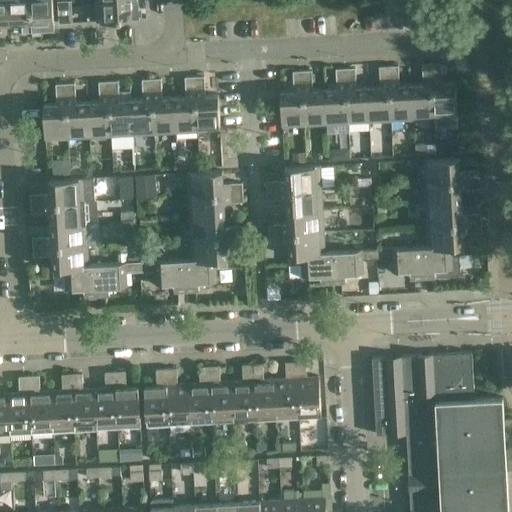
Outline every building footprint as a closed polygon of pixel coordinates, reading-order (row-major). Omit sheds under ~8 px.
[(8,0),(0,0),(0,26),(9,26),(8,0)] [(29,0),(8,0),(9,26),(21,25),(22,32),(31,32),(29,0)] [(52,0),(29,0),(31,32),(41,31),(41,24),(54,23),(52,0)] [(139,8),(137,8),(136,0),(95,0),(97,20),(139,19),(139,8)] [(72,3),(57,4),(59,23),(73,22),(72,3)] [(441,62),(431,63),(435,117),(457,116),(455,81),(442,81),(441,62)] [(423,83),(411,83),(413,119),(435,117),(431,63),(422,63),(423,83)] [(380,85),(368,86),(370,121),(391,120),(388,65),(379,66),(380,85)] [(398,65),(388,65),(391,120),(413,119),(411,83),(399,84),(398,65)] [(355,67),(345,68),(348,122),(370,121),(368,86),(356,86),(355,67)] [(337,87),(324,88),(326,123),(348,122),(345,68),(336,68),(337,87)] [(312,69),(302,70),(305,125),(326,123),(324,88),(313,89),(312,69)] [(293,90),(280,90),(282,126),(305,125),(302,70),(292,70),(293,90)] [(204,75),(195,76),(197,130),(220,129),(218,94),(205,95),(204,75)] [(186,96),(174,96),(176,132),(197,130),(195,76),(185,76),(186,96)] [(143,98),(131,99),(133,134),(154,133),(151,78),(141,79),(143,98)] [(161,78),(151,78),(154,133),(176,132),(174,96),(162,97),(161,78)] [(118,80),(108,81),(111,135),(133,134),(131,99),(119,99),(118,80)] [(99,100),(87,101),(89,136),(111,135),(108,81),(98,81),(99,100)] [(75,82),(65,83),(68,138),(89,136),(87,101),(76,102),(75,82)] [(56,103),(43,103),(45,139),(68,138),(65,83),(55,83),(56,103)] [(441,144),(457,143),(456,125),(440,126),(441,144)] [(458,157),(423,159),(424,182),(479,179),(478,169),(459,170),(458,157)] [(320,165),(284,166),(285,180),(266,181),(267,190),(321,187),(320,165)] [(222,170),(187,172),(188,195),(243,192),(242,182),(223,183),(222,170)] [(136,174),(121,174),(121,193),(135,194),(136,174)] [(84,177),(48,179),(49,192),(30,193),(30,203),(85,200),(84,177)] [(479,179),(424,182),(425,203),(461,201),(460,189),(479,188),(479,179)] [(321,187),(267,190),(267,200),(286,199),(287,211),(322,209),(321,187)] [(243,192),(188,195),(189,216),(225,214),(224,202),(243,201),(243,192)] [(85,200),(30,203),(31,213),(50,212),(51,224),(86,222),(85,200)] [(461,201),(425,203),(427,225),(481,222),(481,212),(461,213),(461,201)] [(322,209),(287,211),(288,223),(268,224),(269,233),(323,230),(322,209)] [(225,214),(189,216),(190,238),(245,235),(244,225),(225,226),(225,214)] [(86,222),(51,224),(51,236),(32,237),(33,246),(87,243),(86,222)] [(481,222),(427,225),(428,245),(428,247),(463,245),(463,232),(482,231),(481,222)] [(323,230),(269,233),(269,243),(289,242),(289,254),(325,252),(325,251),(323,230)] [(245,235),(190,238),(191,258),(191,260),(227,258),(226,245),(246,244),(245,235)] [(87,243),(33,246),(33,256),(52,255),(53,267),(88,265),(88,264),(87,243)] [(428,247),(428,245),(421,246),(423,278),(435,277),(435,269),(452,268),(452,254),(464,254),(463,245),(428,247)] [(421,246),(376,248),(377,258),(391,258),(392,271),(410,270),(410,278),(423,278),(421,246)] [(376,248),(331,251),(333,283),(346,282),(345,274),(363,273),(362,259),(377,258),(376,248)] [(325,252),(289,254),(290,263),(302,263),(302,276),(320,275),(320,283),(333,283),(331,251),(325,251),(325,252)] [(191,260),(191,258),(185,259),(186,291),(199,290),(199,282),(216,280),(215,267),(227,267),(227,258),(191,260)] [(185,259),(140,261),(140,271),(155,271),(156,284),(173,283),(174,291),(186,291),(185,259)] [(140,261),(95,263),(97,296),(109,295),(109,286),(126,286),(126,272),(140,271),(140,261)] [(88,265),(53,267),(53,276),(65,276),(66,289),(84,288),(84,296),(97,296),(95,263),(88,264),(88,265)] [(406,432),(410,511),(475,511),(508,510),(506,468),(511,468),(511,417),(503,418),(502,396),(474,397),(472,351),(372,357),(376,434),(406,432)] [(305,360),(295,361),(299,418),(321,417),(320,408),(319,376),(306,376),(305,360)] [(286,377),(275,378),(277,419),(299,418),(295,361),(285,361),(286,377)] [(243,380),(231,380),(234,421),(255,420),(255,412),(252,363),(242,364),(243,380)] [(262,363),(252,363),(255,412),(275,410),(276,419),(277,419),(275,378),(263,379),(262,363)] [(219,365),(209,366),(212,414),(232,413),(233,421),(234,421),(231,380),(220,381),(219,365)] [(200,382),(188,383),(190,415),(212,414),(209,366),(199,366),(200,382)] [(176,367),(166,368),(169,425),(191,424),(190,415),(188,383),(177,383),(176,367)] [(157,384),(144,385),(146,418),(146,426),(169,425),(166,368),(156,368),(157,384)] [(125,370),(115,371),(118,428),(140,427),(140,418),(138,386),(126,386),(125,370)] [(106,387),(94,388),(96,429),(118,428),(115,371),(105,371),(106,387)] [(63,390),(51,390),(53,431),(74,430),(74,431),(75,431),(72,373),(62,374),(63,390)] [(82,373),(72,373),(75,431),(96,430),(96,429),(94,388),(83,389),(82,373)] [(20,392),(8,393),(10,433),(32,432),(29,375),(19,376),(20,392)] [(39,375),(29,375),(32,432),(53,431),(51,390),(40,391),(39,375)] [(0,433),(10,433),(8,393),(0,393),(0,433)] [(234,444),(235,454),(244,453),(243,443),(234,444)] [(329,454),(317,455),(317,464),(329,463),(329,454)] [(279,457),(279,466),(292,466),(291,456),(279,457)] [(279,457),(267,458),(267,467),(279,466),(279,457)] [(236,459),(224,460),(224,469),(236,468),(236,459)] [(236,459),(236,468),(248,468),(248,459),(236,459)] [(192,462),(193,471),(205,470),(205,461),(192,462)] [(192,462),(180,462),(181,471),(193,471),(192,462)] [(98,467),(99,476),(111,475),(111,466),(98,467)] [(98,467),(87,467),(87,476),(99,476),(98,467)] [(68,477),(68,468),(55,469),(56,478),(68,477)] [(56,478),(55,469),(43,470),(44,479),(56,478)] [(162,478),(161,469),(149,470),(149,479),(162,478)] [(143,470),(131,471),(131,480),(143,479),(143,470)] [(12,480),(12,471),(0,472),(1,481),(12,480)] [(25,480),(25,471),(12,471),(12,480),(25,480)] [(326,511),(325,496),(303,498),(303,511),(326,511)] [(303,511),(303,498),(282,499),(282,511),(303,511)] [(282,511),(282,499),(260,500),(260,511),(282,511)] [(260,511),(260,500),(238,501),(238,511),(260,511)] [(238,511),(238,501),(217,502),(217,511),(238,511)] [(217,511),(217,502),(195,503),(195,511),(217,511)] [(195,511),(195,503),(173,505),(173,511),(195,511)]
